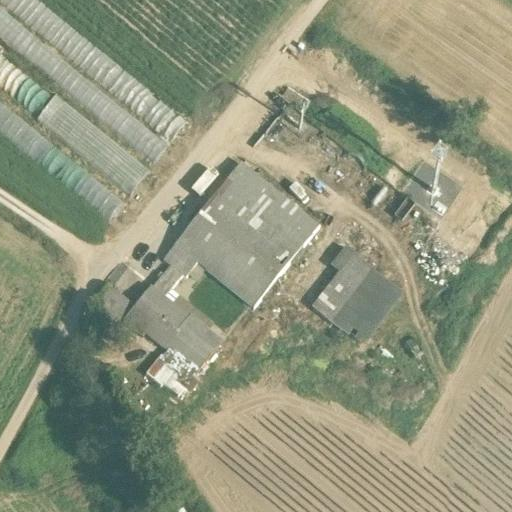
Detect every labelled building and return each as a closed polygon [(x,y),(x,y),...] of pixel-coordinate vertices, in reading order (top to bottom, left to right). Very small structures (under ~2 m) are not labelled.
[(170,149),(188,127),(26,0),(0,0),(0,8),(18,23),(48,33),(55,38),(69,42),(79,50),(86,52),(83,60),(99,65),(96,74),(110,79),(108,87),(120,91),(117,99),(134,105),(142,111),(138,110),(151,120),(148,131),(170,149)] [(0,16),(0,41),(74,103),(86,88),(0,16)] [(0,93),(67,145),(72,138),(79,143),(90,130),(0,60),(0,93)] [(0,140),(109,227),(124,208),(0,109),(0,140)] [(318,235),(240,172),(222,193),(300,257),(318,235)] [(300,257),(222,193),(196,226),(275,289),(300,257)] [(275,289),(196,226),(174,253),(197,271),(253,316),(275,289)] [(197,271),(174,253),(163,267),(170,273),(182,283),(185,285),(197,271)] [(358,269),(321,316),(360,347),(397,299),(358,269)] [(170,273),(150,297),(149,296),(125,326),(144,342),(164,358),(165,356),(196,381),(220,351),(188,325),(187,327),(162,307),(182,283),(170,273)] [(109,296),(93,316),(114,332),(130,312),(109,296)] [(144,342),(125,326),(122,330),(141,345),(144,342)]
